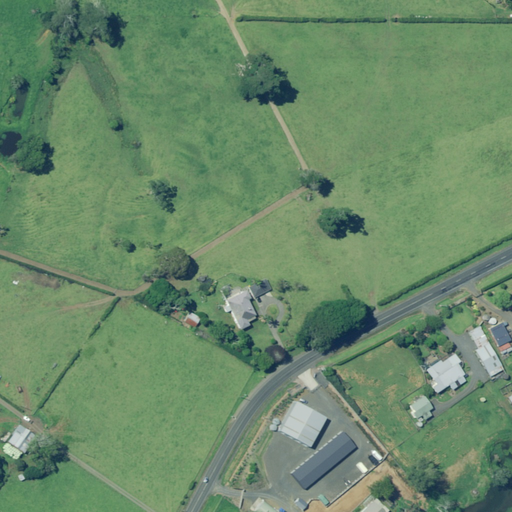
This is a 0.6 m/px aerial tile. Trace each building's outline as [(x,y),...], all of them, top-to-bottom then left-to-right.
[(203,287),(211,282),(209,278),(201,282),(203,287)] [(254,297),(263,292),(264,291),(258,281),(255,283),(254,283),(250,285),(247,287),(253,297),(254,297)] [(253,313),(247,301),(246,300),(249,298),(244,290),(241,292),(229,298),(227,295),(224,297),(225,300),(224,300),(227,305),(224,307),(223,307),(225,312),(229,310),(239,330),(248,325),(246,322),(254,318),(254,317),(253,316),(254,315),(253,313)] [(198,318),(188,312),(185,317),(196,323),(198,318)] [(501,349),(505,347),(506,347),(504,344),(510,340),(501,322),(488,329),(497,346),(499,346),(501,349)] [(474,350),(487,373),(488,372),(490,376),(502,369),(479,326),(468,332),(477,349),(474,350)] [(461,363),(460,361),(459,362),(454,354),(448,358),(446,359),(441,363),(440,361),(438,358),(437,358),(428,364),(426,361),(422,364),(419,366),(424,372),(426,371),(432,380),(435,385),(432,387),(431,387),(435,393),(448,385),(451,390),(465,381),(463,378),(461,376),(463,374),(459,368),(460,367),(461,367),(462,363),(461,363)] [(431,416),(430,414),(428,411),(431,408),(424,396),(409,406),(413,412),(411,413),(415,419),(421,415),(424,420),(425,419),(431,416)] [(328,418),(298,402),(282,431),(313,448),(328,418)] [(18,425),(6,442),(19,451),(31,434),(18,425)] [(6,431),(0,439),(3,442),(9,434),(6,431)] [(344,431),(291,473),(293,476),(294,477),(292,479),(295,483),(296,482),(297,481),(299,483),(295,487),(299,493),(301,492),(302,493),(357,448),(350,441),(301,481),(300,479),(350,439),(346,434),(344,432),(344,431)] [(295,502),(294,503),(302,510),(307,504),(299,498),(295,502)] [(382,506),(378,503),(375,506),(371,501),(366,507),(360,511),(385,511),(387,511),(382,506)] [(275,511),(267,505),(266,507),(261,503),(257,508),(261,511),(275,511)]
